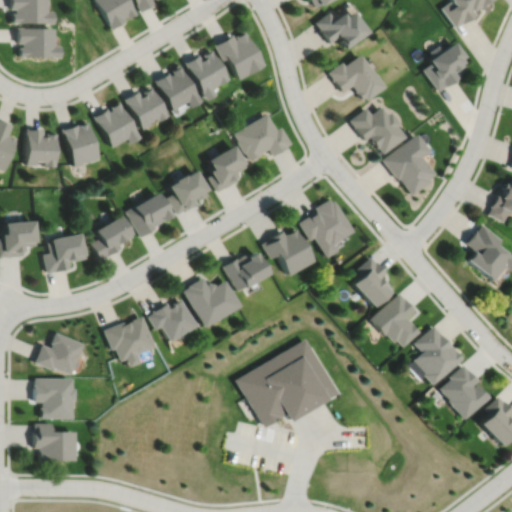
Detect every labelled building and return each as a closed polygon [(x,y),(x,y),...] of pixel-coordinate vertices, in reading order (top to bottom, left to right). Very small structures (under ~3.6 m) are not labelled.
[(6,0),(6,8),(12,8),(12,12),(8,12),(8,21),(49,22),(49,10),(43,10),(43,0),(6,0)] [(92,0),(109,28),(122,20),(120,16),(124,14),(126,17),(134,13),(126,0),(92,0)] [(132,0),(138,10),(152,2),(150,0),(132,0)] [(446,0),(439,6),(453,26),(459,21),(460,22),(473,13),(470,8),(475,4),(477,8),(484,3),(482,1),(483,0),(446,0)] [(311,21),(316,27),(315,28),(325,42),(333,36),(334,38),(333,39),(340,47),(362,30),(347,10),(341,15),(338,11),(330,17),(325,10),(311,21)] [(13,26),(13,42),(19,42),(19,46),(15,46),(15,55),(56,56),(56,44),(50,44),(51,27),(13,26)] [(211,43),(221,59),(224,57),(236,78),(248,72),(247,70),(259,63),(244,37),(246,36),(242,30),(233,35),(234,38),(233,39),(229,33),(211,43)] [(435,44),(427,50),(431,55),(426,58),(428,62),(420,68),(435,89),(455,76),(451,71),(461,64),(459,61),(460,61),(457,57),(461,55),(451,41),(439,49),(435,44)] [(182,61),(204,99),(213,93),(210,87),(216,83),(216,84),(227,78),(209,48),(200,53),(203,57),(199,59),(195,53),(182,61)] [(338,60),(324,70),(329,77),(329,78),(338,91),(348,84),(352,89),(351,90),(357,98),(361,96),(363,99),(380,85),(356,53),(341,64),(338,60)] [(151,79),(170,109),(185,100),(188,106),(199,100),(177,64),(169,69),(171,72),(167,74),(165,71),(151,79)] [(121,97),(139,128),(148,123),(147,121),(154,117),(155,121),(165,115),(148,86),(140,90),(142,93),(138,95),(135,89),(121,97)] [(90,115),(109,146),(124,137),(127,143),(137,137),(116,101),(108,105),(110,109),(106,111),(104,107),(90,115)] [(362,106),(345,119),(350,125),(349,126),(360,139),(364,136),(372,147),(373,146),(378,152),(400,136),(392,125),(395,123),(386,111),(383,113),(377,105),(367,113),(362,106)] [(232,132),(236,140),(235,140),(242,153),(243,152),(248,159),(256,155),(255,153),(264,147),(268,155),(283,147),(281,144),(286,142),(276,126),(272,128),(262,112),(251,119),(252,120),(232,132)] [(0,120),(0,169),(1,170),(6,157),(7,157),(13,141),(12,141),(13,137),(5,134),(9,124),(0,120)] [(58,128),(59,132),(61,131),(71,166),(80,163),(79,162),(86,160),(87,161),(96,158),(85,121),(75,124),(74,123),(58,128)] [(23,128),(23,133),(24,133),(23,164),(33,164),(33,160),(41,161),(41,165),(53,166),(54,132),(43,132),(43,136),(40,136),(40,128),(23,128)] [(412,133),(378,158),(393,178),(394,177),(407,194),(425,180),(423,178),(429,173),(417,156),(425,150),(412,133)] [(205,176),(214,191),(222,187),(235,179),(233,176),(234,176),(232,172),(243,166),(242,163),(243,163),(232,145),(206,160),(208,164),(205,166),(210,173),(205,176)] [(164,197),(174,213),(180,210),(181,211),(195,203),(192,198),(194,197),(194,196),(195,196),(197,199),(204,195),(202,191),(206,189),(194,170),(184,175),(184,174),(174,180),(175,181),(167,185),(171,193),(164,197)] [(511,178),(509,177),(505,184),(501,182),(498,187),(501,189),(499,194),(494,191),(486,205),(488,206),(484,213),(499,221),(504,211),(511,215),(511,178)] [(123,210),(137,236),(153,227),(152,225),(169,215),(156,192),(145,199),(143,197),(136,201),(137,202),(123,210)] [(294,221),(305,237),(310,234),(321,253),(332,246),(328,239),(336,234),(338,237),(348,230),(329,200),(327,201),(325,198),(310,206),(313,210),(294,221)] [(88,243),(97,258),(104,254),(105,255),(119,247),(117,244),(131,236),(118,215),(93,230),(97,237),(88,243)] [(1,223),(1,228),(0,228),(0,256),(4,256),(4,257),(20,255),(19,246),(33,245),(32,242),(33,242),(31,220),(1,223)] [(478,224),(473,230),(472,229),(468,234),(467,233),(462,240),(469,246),(462,255),(488,276),(500,261),(506,266),(511,259),(511,255),(493,240),(495,237),(478,224)] [(257,241),(265,255),(272,251),(283,271),(309,256),(297,235),(296,236),(291,228),(280,234),(278,229),(257,241)] [(45,242),(47,252),(40,254),(44,273),(67,268),(65,261),(82,258),(77,233),(48,239),(49,241),(45,242)] [(219,266),(232,288),(260,271),(259,269),(262,268),(250,247),(243,251),(242,250),(231,257),(232,258),(219,266)] [(367,254),(353,266),(357,271),(348,279),(370,303),(389,286),(377,274),(382,269),(372,258),(372,259),(367,254)] [(180,288),(200,322),(234,301),(219,277),(210,283),(210,281),(203,279),(202,282),(199,277),(180,288)] [(396,290),(366,317),(381,333),(382,331),(390,339),(392,337),(399,343),(415,328),(403,315),(411,307),(396,290)] [(144,314),(152,326),(158,323),(167,338),(177,332),(176,331),(177,330),(178,331),(183,328),(183,329),(194,322),(177,296),(169,301),(169,302),(166,304),(163,300),(149,308),(150,310),(144,314)] [(100,327),(108,347),(111,345),(116,357),(122,355),(125,362),(135,358),(132,351),(151,343),(138,313),(128,317),(129,318),(121,322),(119,319),(100,327)] [(430,323),(410,341),(418,349),(410,357),(422,370),(420,372),(429,382),(458,355),(430,323)] [(51,329),(46,341),(48,341),(46,345),(38,342),(30,360),(47,367),(48,364),(66,371),(79,341),(51,329)] [(231,377),(258,423),(280,411),(285,419),(303,408),(334,390),(301,335),(231,377)] [(459,362),(445,374),(447,376),(436,386),(445,397),(444,398),(461,416),(486,394),(479,386),(478,387),(473,381),(469,384),(468,383),(474,378),(459,362)] [(31,375),(31,382),(29,382),(29,399),(37,399),(37,405),(35,405),(35,415),(68,415),(68,397),(71,397),(71,385),(68,385),(68,375),(31,375)] [(494,394),(481,406),(486,411),(477,420),(499,442),(511,429),(511,420),(505,413),(510,409),(500,398),(499,398),(494,394)] [(30,421),(30,428),(29,428),(28,446),(34,446),(34,457),(71,458),(71,428),(47,428),(47,421),(30,421)]
